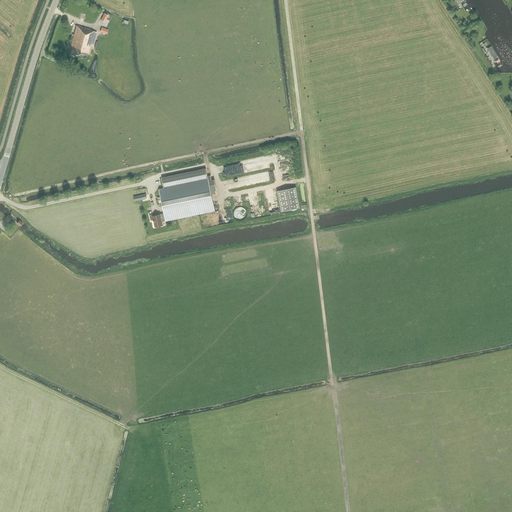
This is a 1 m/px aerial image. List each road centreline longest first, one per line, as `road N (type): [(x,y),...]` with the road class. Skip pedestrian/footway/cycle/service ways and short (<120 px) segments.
road 1 (track): [(285,0),(332,384)]
road 2 (track): [(5,199),(301,131)]
road 3 (track): [(148,182),(207,165),(220,197),(307,179)]
road 4 (secondary): [(2,171),(56,0)]
road 5 (track): [(128,428),(0,365)]
road 6 (track): [(348,511),(332,384)]
